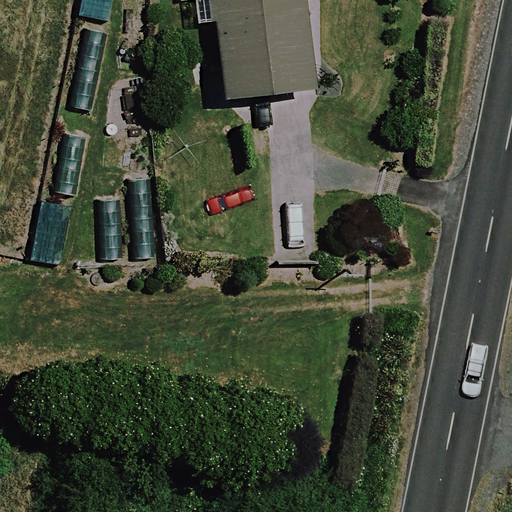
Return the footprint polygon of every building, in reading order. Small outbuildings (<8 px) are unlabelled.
[(120,0),(82,0),(80,12),(117,19),(120,0)] [(199,26),(217,24),(226,99),(260,95),(318,88),(307,0),(182,0),(182,2),(195,0),(199,26)] [(114,34),(88,30),(73,112),(99,116),(114,34)] [(88,145),(66,140),(55,196),(77,200),(88,145)] [(148,178),(129,179),(136,261),(154,259),(148,178)] [(122,198),(100,199),(103,262),(125,262),(122,198)]
